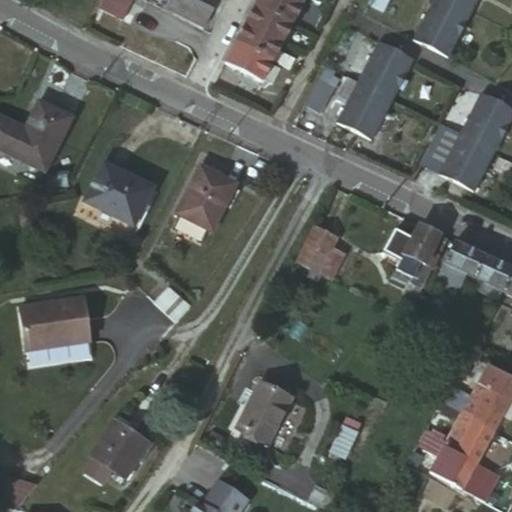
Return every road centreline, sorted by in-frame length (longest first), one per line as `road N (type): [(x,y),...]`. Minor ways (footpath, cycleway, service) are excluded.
road 1 (residential): [(511,255),(0,9)]
road 2 (unknown): [(327,167),(195,430),(141,511)]
